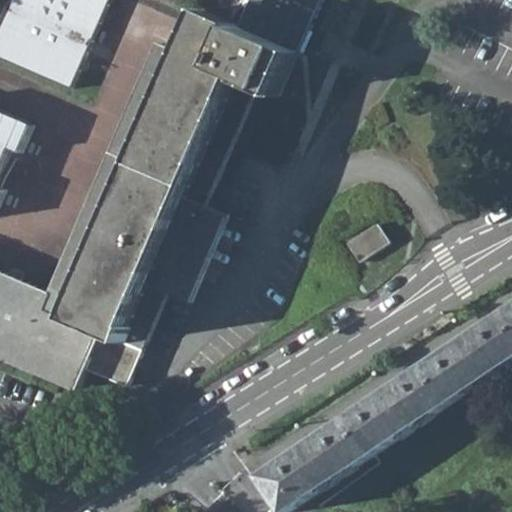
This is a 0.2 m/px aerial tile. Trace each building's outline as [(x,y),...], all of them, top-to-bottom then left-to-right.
[(99,31),(112,0),(10,0),(0,25),(0,61),(72,93),(99,31)] [(67,262),(54,291),(0,268),(0,351),(80,386),(89,367),(130,384),(170,293),(196,304),(234,214),(209,204),(258,89),(278,98),(300,51),(205,9),(186,53),(163,43),(67,262)] [(0,208),(9,187),(0,183),(0,179),(14,146),(24,150),(36,122),(0,106),(0,208)] [(364,263),(395,242),(382,223),(351,242),(364,263)] [(511,309),(266,475),(290,511),(292,511),(511,363),(511,309)]
